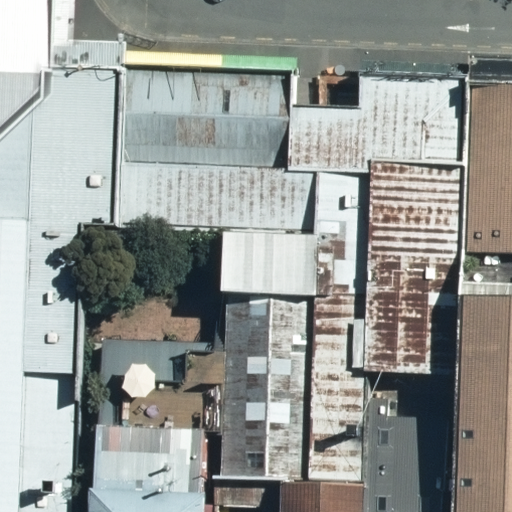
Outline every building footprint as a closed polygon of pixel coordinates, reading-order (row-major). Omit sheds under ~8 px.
[(50,85),(51,64),(51,39),(52,0),(0,0),(0,129),(44,90),(50,85)] [(83,64),(129,66),(130,50),(130,41),(51,39),(51,64),(83,64)] [(130,50),(129,66),(231,70),(301,72),(301,56),(130,50)] [(511,53),(470,52),(469,79),(511,80),(511,53)] [(125,220),(129,66),(83,64),(51,64),(50,85),(44,90),(38,221),(33,370),(86,372),(91,219),(125,220)] [(231,70),(129,66),(125,220),(226,223),(231,70)] [(260,477),(364,481),(366,414),(368,368),(375,161),(377,104),(367,104),(322,102),(311,102),(300,102),(301,72),(231,70),(226,223),(234,223),(228,434),(220,434),(219,476),(244,477),(260,477)] [(375,161),(466,164),(469,79),(368,76),(367,104),(377,104),(375,161)] [(463,278),(511,279),(511,80),(469,79),(466,164),(463,278)] [(0,511),(81,511),(82,485),(86,372),(33,370),(38,221),(44,90),(0,129),(0,511)] [(368,368),(459,371),(463,278),(466,164),(375,161),(368,368)] [(149,228),(104,227),(103,257),(102,266),(148,268),(149,228)] [(454,511),(511,511),(511,279),(463,278),(459,371),(458,417),(454,511)] [(454,511),(458,417),(366,414),(364,481),(363,511),(454,511)] [(102,485),(82,485),(81,511),(217,511),(218,505),(218,490),(212,489),(214,426),(104,423),(102,485)] [(218,490),(218,505),(243,505),(259,506),(260,477),(244,477),(219,476),(218,490)] [(259,506),(259,511),(363,511),(364,481),(260,477),(259,506)]
